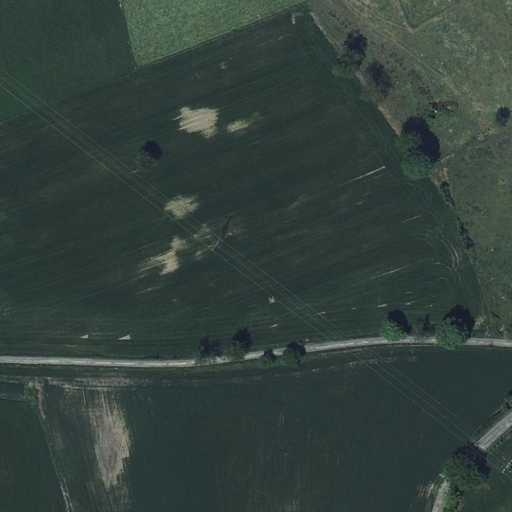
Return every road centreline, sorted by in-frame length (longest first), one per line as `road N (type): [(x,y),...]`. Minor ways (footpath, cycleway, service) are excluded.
road 1 (unclassified): [(511,344),(387,340),(183,363),(0,359)]
road 2 (unclassified): [(438,511),(456,470),(511,419)]
